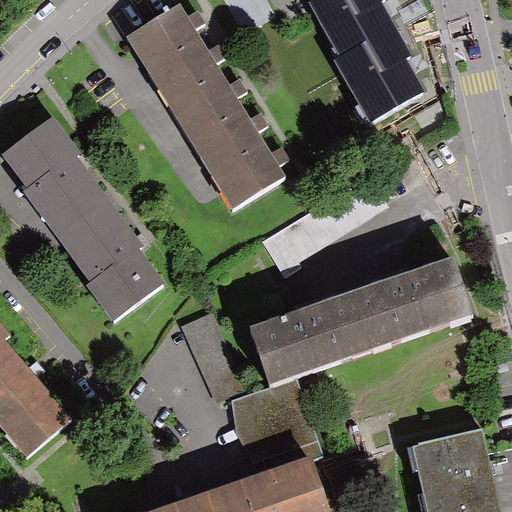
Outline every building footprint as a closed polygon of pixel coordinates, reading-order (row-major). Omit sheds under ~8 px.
[(389,0),(313,0),(311,2),(343,57),(336,61),(373,125),(428,93),(410,61),(416,58),(386,6),(391,3),(389,0)] [(181,8),(129,40),(234,211),(287,179),(280,168),(290,162),(286,155),(283,150),(272,156),(259,134),(268,129),(264,122),(261,118),(252,123),(237,100),(248,94),(244,87),(241,82),(230,88),(216,65),(225,59),(222,54),(219,48),(209,54),(195,31),(207,25),(203,19),(200,13),(189,19),(181,8)] [(50,125),(2,158),(116,317),(163,283),(50,125)] [(365,179),(260,239),(283,279),(299,270),(294,261),(383,210),(365,179)] [(249,332),(268,388),(473,319),(455,264),(249,332)] [(207,313),(174,328),(201,385),(234,370),(207,313)] [(0,320),(0,425),(29,459),(73,422),(4,341),(12,334),(0,320)] [(317,455),(293,386),(236,405),(260,474),(317,455)] [(406,448),(420,511),(496,511),(478,432),(406,448)] [(325,511),(309,464),(165,511),(325,511)]
